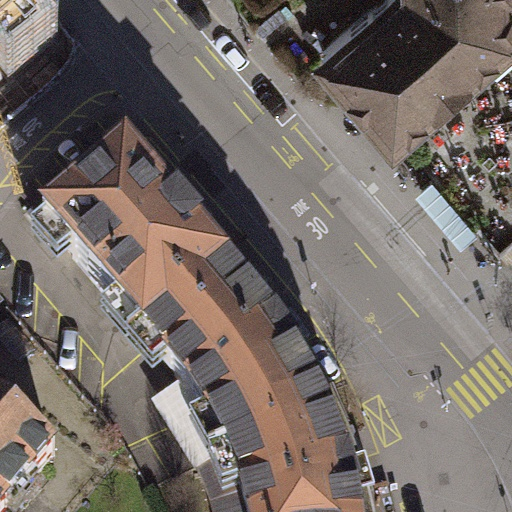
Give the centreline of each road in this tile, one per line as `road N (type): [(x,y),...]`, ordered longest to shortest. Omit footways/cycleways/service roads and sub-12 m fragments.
road 1 (residential): [(511,434),(485,385),(145,32)]
road 2 (residential): [(145,32),(43,118),(0,167)]
